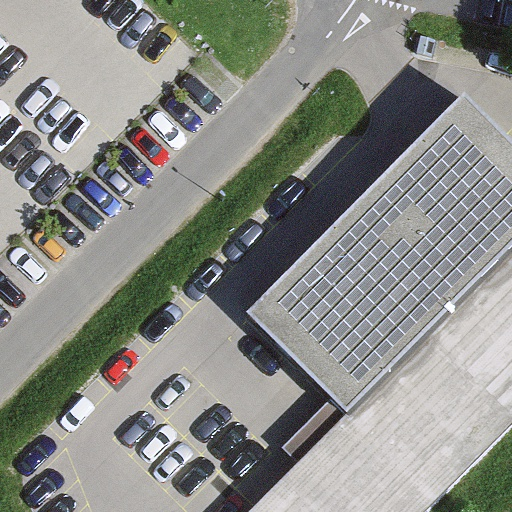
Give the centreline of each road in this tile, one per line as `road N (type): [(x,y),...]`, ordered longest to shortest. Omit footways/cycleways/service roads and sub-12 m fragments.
road 1 (unknown): [(333,32),(383,71),(409,121),(407,151),(388,183),(84,483)]
road 2 (unclassified): [(365,0),(0,365)]
